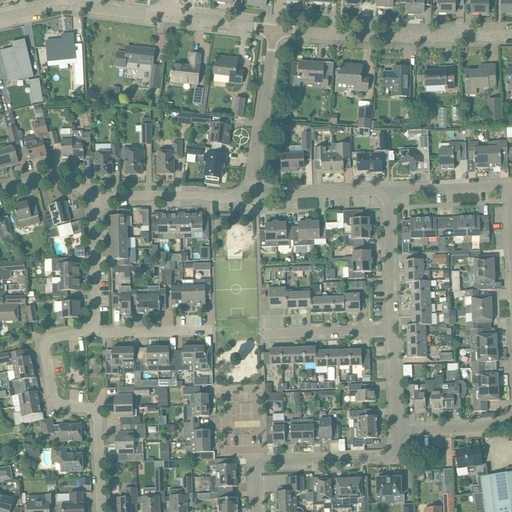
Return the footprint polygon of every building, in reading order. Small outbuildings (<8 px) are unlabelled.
[(399,0),(399,3),(406,3),(406,13),(424,13),(424,6),(431,6),(431,0),(399,0)] [(437,6),(437,8),(438,8),(438,14),(455,14),(455,2),(464,2),(463,0),(438,0),(438,6),(437,6)] [(471,0),(471,4),(471,14),(488,14),(488,4),(488,0),(471,0)] [(511,0),(501,0),(502,14),(511,14),(511,0)] [(46,47),(46,50),(47,50),(47,56),(48,62),(63,60),(75,59),(74,45),(73,34),(66,35),(67,40),(62,40),(46,41),(46,47)] [(13,48),(0,51),(7,82),(21,79),(21,80),(34,77),(25,40),(16,42),(17,47),(13,48)] [(82,45),(74,45),(75,59),(76,64),(76,65),(75,65),(77,88),(84,88),(82,65),(82,45)] [(116,63),(116,66),(125,67),(125,62),(152,65),(153,65),(153,60),(154,50),(127,47),(126,54),(117,53),(116,63)] [(172,75),(171,81),(197,84),(198,84),(199,68),(200,56),(192,55),(191,68),(183,67),(183,66),(173,65),(172,75)] [(215,63),(214,75),(231,77),(230,83),(241,85),(243,72),(236,71),(237,59),(216,57),(216,61),(215,61),(215,63)] [(299,63),(298,79),(300,79),(300,78),(314,79),(314,83),(322,84),(322,87),(327,88),(328,76),(323,75),(323,74),(324,64),(312,63),(312,64),(305,63),(299,63)] [(153,65),(150,88),(158,89),(159,76),(158,76),(159,66),(153,65)] [(337,81),(336,92),(343,93),(348,88),(348,82),(355,82),(355,89),(355,91),(367,92),(367,90),(368,80),(361,79),(362,68),(351,67),(351,65),(340,65),(340,69),(339,69),(339,71),(340,71),(339,81),(337,81)] [(486,71),(465,72),(466,82),(466,89),(466,96),(477,96),(476,89),(487,88),(487,85),(495,85),(495,76),(494,66),(486,66),(486,71)] [(383,83),(383,87),(396,87),(396,97),(409,97),(410,68),(396,67),(396,73),(383,73),(383,83)] [(424,76),(423,76),(423,78),(424,78),(425,87),(446,86),(446,90),(454,90),(454,77),(453,67),(438,68),(438,71),(424,72),(424,76)] [(39,79),(29,81),(33,105),(43,103),(39,79)] [(112,87),(110,99),(119,100),(120,89),(112,87)] [(195,89),(194,104),(201,105),(202,105),(204,90),(197,89),(195,89)] [(236,98),(233,116),(241,117),(243,99),(236,98)] [(500,100),(488,100),(489,124),(501,124),(500,100)] [(41,105),(34,106),(36,115),(37,115),(43,114),(43,113),(41,105)] [(447,127),(447,107),(439,107),(440,127),(447,127)] [(360,109),(359,129),(369,130),(370,130),(371,109),(360,109)] [(64,110),(62,117),(69,119),(71,112),(64,110)] [(179,113),(178,124),(191,126),(192,123),(193,115),(179,113)] [(193,115),(192,123),(210,126),(211,117),(204,116),(200,116),(193,115)] [(210,126),(210,129),(212,129),(211,135),(210,144),(212,144),(218,145),(222,145),(228,146),(231,126),(222,125),(223,118),(211,116),(211,117),(210,126)] [(35,135),(25,138),(26,145),(27,147),(28,150),(30,160),(47,156),(41,135),(48,133),(45,120),(32,124),(35,135)] [(402,120),(401,129),(411,130),(411,121),(402,120)] [(151,125),(142,125),(143,144),(151,144),(151,125)] [(15,126),(7,129),(10,142),(19,140),(15,126)] [(304,134),(302,134),(302,147),(302,151),(303,151),(311,151),(310,134),(310,126),(304,127),(304,134)] [(331,127),(311,128),(312,144),(316,144),(316,132),(317,132),(318,134),(321,134),(321,132),(322,132),(322,134),(331,134),(331,127)] [(406,151),(403,151),(403,155),(403,158),(403,164),(409,164),(410,172),(417,172),(416,164),(429,163),(429,153),(428,138),(428,130),(421,130),(421,132),(421,138),(418,138),(419,147),(416,150),(406,151)] [(421,130),(407,131),(408,139),(418,138),(421,138),(421,132),(421,130)] [(73,135),(72,135),(73,164),(78,164),(78,160),(84,160),(84,157),(84,145),(89,145),(89,138),(89,133),(83,133),(83,131),(72,132),(73,135)] [(55,132),(48,134),(52,146),(59,144),(55,132)] [(72,135),(61,136),(62,148),(62,158),(68,158),(68,161),(73,161),(73,164),(72,135)] [(388,135),(380,135),(380,151),(388,151),(388,135)] [(173,152),(157,152),(158,164),(158,174),(174,174),(174,160),(182,159),(181,149),(181,142),(173,142),(173,152)] [(487,149),(488,168),(501,168),(501,160),(507,160),(508,159),(508,158),(507,149),(507,142),(496,142),(487,143),(487,149)] [(96,154),(96,166),(96,176),(112,175),(112,161),(120,160),(120,159),(119,150),(119,148),(119,143),(111,143),(111,145),(96,145),(96,154)] [(478,143),(468,144),(468,151),(469,161),(475,161),(475,169),(488,168),(487,149),(478,149),(478,143)] [(0,166),(10,164),(10,165),(18,163),(16,155),(16,154),(13,144),(7,146),(6,146),(0,147),(0,166)] [(349,144),(331,145),(332,148),(332,174),(344,173),(343,160),(349,160),(349,147),(349,144)] [(449,150),(439,150),(439,160),(440,170),(454,170),(454,162),(461,161),(460,151),(460,144),(449,144),(449,150)] [(188,146),(187,155),(201,157),(202,148),(188,146)] [(122,148),(119,148),(119,150),(120,159),(123,159),(126,159),(126,163),(126,165),(126,175),(142,175),(142,161),(144,161),(144,151),(133,151),(133,148),(122,148)] [(327,148),(315,149),(315,151),(315,161),(321,161),(322,174),(332,174),(332,148),(327,148)] [(291,154),(281,155),(282,172),(292,172),(292,169),(304,169),(304,159),(303,154),(291,154)] [(204,155),(203,163),(206,163),(205,167),(204,177),(206,177),(205,184),(218,186),(219,179),(221,179),(223,165),(226,165),(227,158),(217,156),(204,155)] [(381,155),(358,156),(358,171),(374,170),(375,172),(382,172),(382,162),(381,155)] [(28,202),(14,206),(19,229),(40,223),(38,214),(35,205),(29,207),(28,202)] [(51,214),(44,216),(50,239),(60,236),(57,225),(70,222),(65,203),(49,207),(51,214)] [(117,217),(107,217),(107,223),(110,223),(110,228),(127,227),(127,217),(130,217),(130,210),(117,210),(117,217)] [(148,210),(139,210),(139,214),(142,217),(143,227),(149,227),(149,214),(148,210)] [(344,211),(343,211),(343,223),(343,230),(343,231),(371,230),(371,226),(369,226),(369,218),(363,219),(363,213),(363,211),(351,211),(344,211)] [(180,215),(169,216),(170,239),(175,239),(181,239),(180,215)] [(191,215),(180,215),(181,239),(186,239),(192,239),(191,215)] [(202,215),(191,215),(192,239),(197,239),(202,239),(209,239),(208,227),(203,226),(203,219),(202,215)] [(158,226),(152,226),(152,236),(152,240),(159,240),(160,241),(168,241),(168,239),(170,239),(169,216),(158,216),(158,226)] [(453,222),(445,222),(445,238),(454,238),(463,238),(463,244),(467,244),(467,217),(453,218),(453,222)] [(480,217),(467,217),(467,244),(471,244),(471,238),(480,237),(480,243),(487,243),(488,243),(489,243),(489,223),(480,224),(480,223),(480,217)] [(436,218),(422,219),(423,245),(424,245),(428,245),(428,239),(437,239),(445,238),(445,222),(436,222),(436,218)] [(0,219),(0,228),(1,228),(4,238),(3,238),(4,243),(9,241),(8,237),(12,236),(11,229),(8,219),(0,221),(0,219)] [(410,224),(401,225),(402,232),(402,244),(408,244),(411,244),(411,239),(420,239),(420,245),(423,245),(422,219),(410,219),(410,221),(410,224)] [(80,222),(70,224),(72,233),(73,236),(82,233),(85,233),(84,221),(80,222)] [(298,227),(293,227),(293,247),(305,246),(306,246),(310,246),(309,221),(306,221),(306,223),(298,223),(298,227)] [(311,221),(309,221),(310,246),(310,250),(310,251),(314,251),(314,246),(314,240),(325,240),(326,240),(326,239),(326,231),(326,229),(320,229),(319,222),(311,223),(311,221)] [(265,231),(259,231),(260,248),(277,247),(276,223),(273,223),(273,224),(265,224),(265,231)] [(278,223),(276,223),(277,247),(293,247),(293,227),(286,228),(286,224),(278,224),(278,223)] [(110,233),(107,233),(107,239),(127,238),(127,227),(110,228),(110,233)] [(371,230),(343,231),(343,233),(344,247),(353,247),(364,247),(364,240),(370,240),(370,232),(371,232),(371,230)] [(127,238),(107,239),(107,245),(110,245),(110,249),(128,249),(127,238)] [(81,247),(73,249),(75,258),(85,257),(85,247),(81,247)] [(347,258),(343,259),(343,263),(347,263),(348,263),(372,262),(372,259),(371,259),(370,251),(364,252),(364,247),(353,247),(353,258),(347,258)] [(110,254),(108,255),(108,261),(118,260),(118,267),(131,266),(131,260),(128,260),(128,249),(110,249),(110,254)] [(469,252),(451,253),(451,261),(469,260),(469,252)] [(157,253),(153,254),(153,260),(158,260),(158,262),(166,261),(166,253),(158,253),(157,253)] [(474,268),(468,268),(468,272),(494,271),(494,257),(484,257),(474,258),(474,268)] [(67,258),(52,260),(52,272),(61,272),(61,278),(79,278),(79,264),(67,265),(67,258)] [(415,260),(405,261),(405,272),(423,271),(422,260),(415,260)] [(32,261),(24,262),(25,271),(33,270),(32,261)] [(0,285),(4,285),(4,281),(8,281),(10,279),(11,277),(11,272),(25,271),(24,262),(7,264),(0,264),(0,285)] [(348,263),(347,263),(348,268),(354,268),(354,279),(359,279),(365,279),(365,273),(371,272),(371,265),(372,265),(372,262),(348,263)] [(130,267),(113,267),(113,273),(125,273),(125,278),(130,278),(130,267)] [(423,271),(405,272),(405,283),(411,283),(423,282),(423,271)] [(494,271),(468,272),(469,276),(475,276),(475,285),(474,285),(474,284),(473,284),(473,290),(478,290),(491,290),(491,284),(495,284),(494,271)] [(61,284),(52,284),(53,297),(58,297),(68,297),(68,291),(79,291),(79,278),(61,278),(61,284)] [(204,280),(194,280),(194,287),(194,305),(206,305),(205,296),(211,296),(210,280),(204,281),(204,280)] [(188,281),(182,281),(182,287),(183,305),(194,305),(194,287),(188,287),(188,281)] [(441,281),(441,286),(441,290),(446,289),(450,289),(450,281),(449,281),(441,281)] [(423,282),(411,283),(411,293),(430,293),(429,282),(423,282)] [(119,294),(113,294),(113,309),(119,309),(119,315),(131,315),(131,306),(131,291),(131,287),(118,288),(119,294)] [(160,287),(148,287),(148,290),(149,314),(160,314),(160,302),(166,302),(166,290),(160,290),(160,287)] [(182,287),(171,287),(171,296),(171,306),(183,305),(182,287)] [(279,289),(269,289),(270,309),(280,309),(286,309),(286,294),(286,288),(279,289)] [(148,290),(131,291),(131,306),(137,306),(137,314),(149,314),(148,290)] [(468,291),(465,291),(465,298),(471,298),(471,307),(465,307),(465,311),(492,310),(491,296),(478,297),(478,291),(478,290),(473,290),(473,291),(468,291)] [(320,292),(310,293),(310,308),(311,314),(321,314),(322,314),(322,298),(322,292),(320,292)] [(298,293),(286,294),(286,309),(290,309),(298,309),(298,293)] [(310,293),(298,293),(298,309),(300,308),(310,308),(310,293)] [(430,293),(411,293),(412,304),(430,303),(430,293)] [(337,294),(333,294),(333,298),(333,313),(340,313),(344,313),(343,298),(340,298),(337,298),(337,294)] [(349,295),(343,295),(343,298),(344,313),(350,313),(360,312),(359,294),(349,295)] [(26,296),(8,297),(8,305),(17,305),(26,304),(26,301),(26,296)] [(330,298),(322,298),(322,314),(330,313),(333,313),(333,298),(330,298)] [(63,313),(57,313),(57,322),(65,321),(65,319),(80,318),(80,302),(70,302),(62,302),(63,313)] [(430,303),(412,304),(412,315),(430,314),(430,303)] [(0,321),(17,321),(17,311),(17,305),(8,305),(2,305),(2,311),(0,311),(0,321)] [(34,306),(26,308),(29,323),(37,322),(34,306)] [(492,310),(465,311),(466,315),(471,315),(472,323),(466,323),(466,330),(484,330),(484,329),(480,329),(480,323),(492,323),(492,310)] [(430,314),(412,315),(412,325),(431,325),(430,314)] [(412,325),(407,326),(407,337),(425,336),(425,326),(431,326),(431,325),(412,325)] [(466,330),(466,337),(476,337),(477,345),(471,345),(471,349),(497,348),(496,335),(484,336),(484,330),(466,330)] [(425,336),(407,337),(408,348),(425,347),(425,336)] [(182,362),(176,363),(176,371),(179,371),(188,371),(188,364),(194,364),(193,347),(182,348),(182,351),(182,362)] [(204,347),(193,347),(194,364),(194,365),(194,371),(194,372),(199,372),(202,372),(212,372),(212,358),(204,358),(204,347)] [(425,347),(408,348),(408,359),(418,358),(426,358),(425,347)] [(147,363),(141,363),(141,372),(153,372),(158,372),(158,366),(159,366),(158,348),(147,348),(147,352),(147,363)] [(169,348),(158,348),(159,366),(158,366),(158,372),(164,372),(176,371),(176,363),(169,363),(169,348)] [(303,348),(292,349),(293,364),(304,364),(303,348)] [(315,348),(303,348),(304,364),(315,364),(315,348)] [(316,348),(315,348),(315,364),(315,368),(327,367),(326,352),(316,352),(316,348)] [(497,348),(471,349),(471,353),(472,362),(471,362),(471,369),(485,368),(485,362),(496,362),(497,362),(497,348)] [(112,361),(106,361),(106,375),(116,374),(118,374),(118,366),(123,366),(123,349),(112,349),(112,361)] [(134,349),(123,349),(123,366),(123,372),(129,372),(141,372),(141,363),(134,363),(134,349)] [(281,349),(269,350),(270,365),(280,365),(281,365),(281,349)] [(292,349),(281,349),(281,365),(293,364),(292,349)] [(9,354),(0,355),(0,364),(7,363),(8,366),(13,365),(14,371),(32,367),(30,356),(28,357),(27,351),(27,350),(9,354)] [(361,350),(350,351),(350,366),(362,366),(361,350)] [(338,351),(326,352),(327,367),(339,367),(338,351)] [(350,351),(338,351),(339,367),(350,366),(350,351)] [(438,373),(441,370),(441,366),(436,365),(433,368),(438,373)] [(14,371),(8,372),(10,382),(8,382),(10,390),(26,387),(24,380),(34,378),(32,367),(14,371)] [(485,368),(471,369),(472,375),(472,384),(473,388),(498,387),(498,374),(497,374),(485,374),(485,368)] [(141,382),(135,382),(135,388),(135,396),(150,395),(149,388),(148,388),(141,388),(141,382)] [(448,384),(442,385),(443,411),(454,411),(454,400),(454,397),(459,397),(459,384),(448,384)] [(351,386),(348,386),(349,396),(356,396),(356,402),(366,402),(376,402),(376,400),(375,391),(361,391),(361,385),(351,386)] [(418,385),(408,386),(408,398),(414,398),(414,400),(415,412),(426,412),(425,402),(425,385),(418,385)] [(442,385),(425,385),(425,402),(431,401),(432,411),(443,411),(442,385)] [(26,387),(10,390),(11,397),(13,397),(15,407),(20,406),(39,403),(37,392),(27,394),(26,387)] [(498,387),(473,388),(473,392),(473,401),(473,412),(487,412),(486,401),(487,401),(499,401),(498,387)] [(199,388),(184,389),(184,401),(191,401),(191,406),(184,406),(184,407),(208,406),(208,400),(208,395),(199,395),(199,388)] [(300,393),(289,393),(289,399),(290,403),(295,402),(295,407),(301,406),(301,401),(300,393)] [(273,394),(266,395),(266,403),(273,403),(283,402),(283,394),(273,394)] [(117,400),(114,401),(114,407),(133,406),(133,400),(133,396),(117,396),(117,400)] [(21,412),(13,413),(16,425),(36,422),(35,415),(41,414),(39,403),(20,406),(21,412)] [(133,406),(114,407),(115,414),(118,414),(118,418),(128,418),(130,418),(130,425),(141,425),(141,417),(137,417),(137,411),(134,411),(133,406)] [(208,406),(184,407),(185,425),(198,424),(198,417),(209,417),(208,406)] [(363,411),(349,412),(349,418),(353,418),(353,428),(377,427),(376,416),(363,417),(363,413),(363,411)] [(326,419),(319,420),(319,421),(320,434),(320,442),(329,441),(330,444),(332,443),(332,434),(338,434),(337,412),(331,412),(326,418),(326,419)] [(272,417),(266,417),(267,436),(267,445),(273,445),(276,445),(276,443),(285,443),(285,436),(284,421),(273,421),(273,417),(272,417)] [(51,419),(40,421),(41,431),(42,435),(54,433),(60,433),(60,434),(62,434),(63,442),(72,441),(82,441),(81,425),(53,426),(51,419)] [(285,421),(284,421),(285,436),(291,436),(291,445),(294,445),(294,443),(302,442),(302,420),(296,420),(290,420),(290,423),(286,423),(285,423),(285,421)] [(314,420),(302,420),(302,442),(312,442),(312,444),(314,444),(320,444),(320,442),(320,434),(319,421),(314,422),(314,420)] [(198,424),(185,425),(185,438),(192,438),(192,443),(210,442),(209,431),(199,431),(198,424)] [(119,437),(115,438),(116,444),(135,444),(134,439),(146,439),(145,425),(141,425),(130,425),(130,433),(129,433),(119,433),(119,437)] [(352,439),(350,439),(350,447),(350,451),(359,451),(364,451),(364,446),(364,445),(370,445),(370,439),(373,439),(377,439),(377,427),(353,428),(351,428),(352,439)] [(192,443),(186,443),(186,448),(193,447),(193,459),(201,459),(201,453),(210,453),(210,442),(192,443)] [(135,444),(116,444),(116,451),(119,451),(119,455),(127,455),(127,462),(144,462),(144,454),(142,454),(142,444),(135,444)] [(168,444),(161,444),(161,455),(161,461),(169,461),(168,444)] [(465,450),(456,451),(458,469),(457,469),(458,474),(459,475),(467,474),(468,472),(467,468),(481,466),(479,446),(465,448),(465,450)] [(66,448),(52,449),(52,462),(61,462),(61,472),(83,472),(82,455),(66,455),(66,448)] [(39,449),(26,449),(27,463),(35,463),(35,460),(38,457),(40,457),(40,452),(39,452),(39,449)] [(209,460),(208,460),(208,467),(210,467),(216,467),(216,477),(236,476),(236,465),(231,465),(222,465),(222,460),(218,460),(214,460),(209,460)] [(0,482),(13,480),(11,466),(5,467),(0,468),(0,482)] [(487,476),(480,477),(483,494),(484,502),(511,498),(511,467),(506,469),(506,474),(487,476)] [(164,471),(155,471),(155,489),(156,492),(159,492),(165,492),(164,471)] [(211,488),(209,488),(209,494),(224,493),(223,488),(237,487),(236,476),(216,477),(210,477),(211,488)] [(290,492),(275,492),(276,504),(295,503),(295,497),(298,496),(299,495),(300,493),(300,492),(304,492),(304,487),(303,477),(289,478),(290,492)] [(90,478),(80,478),(81,487),(90,486),(90,478)] [(192,478),(183,478),(183,490),(183,494),(192,494),(192,478)] [(401,478),(376,479),(377,497),(397,496),(398,504),(404,504),(404,495),(401,495),(401,478)] [(337,492),(331,492),(332,500),(332,505),(332,510),(350,509),(350,505),(350,499),(349,479),(337,480),(337,492)] [(362,479),(349,479),(350,499),(357,499),(358,504),(361,504),(361,511),(368,511),(368,491),(362,491),(362,479)] [(319,493),(313,493),(313,506),(317,506),(324,505),(324,500),(332,500),(331,492),(331,480),(318,480),(319,493)] [(125,498),(117,499),(117,511),(131,511),(131,504),(137,504),(137,489),(125,489),(125,498)] [(0,511),(9,511),(11,507),(14,500),(0,495),(0,491),(0,490),(0,511)] [(179,490),(170,490),(171,497),(171,502),(171,506),(171,511),(187,511),(187,507),(187,506),(187,496),(179,497),(179,490)] [(156,495),(143,495),(143,497),(143,503),(143,507),(143,511),(159,511),(159,506),(159,503),(159,502),(159,497),(159,492),(156,492),(156,495)] [(70,494),(56,495),(56,505),(58,505),(58,511),(83,511),(84,504),(83,504),(82,493),(70,494)] [(224,493),(209,494),(209,500),(217,500),(218,510),(238,509),(237,498),(233,498),(224,499),(224,493)] [(444,495),(443,495),(444,511),(453,511),(453,494),(451,494),(444,495)] [(483,494),(474,495),(475,503),(484,502),(483,494)] [(46,503),(27,504),(28,511),(27,511),(49,511),(50,509),(57,509),(56,505),(56,495),(46,495),(46,503)] [(511,511),(511,498),(484,502),(484,511),(511,511)] [(295,503),(276,504),(276,511),(303,511),(302,510),(301,509),(299,508),(295,508),(295,503)]
